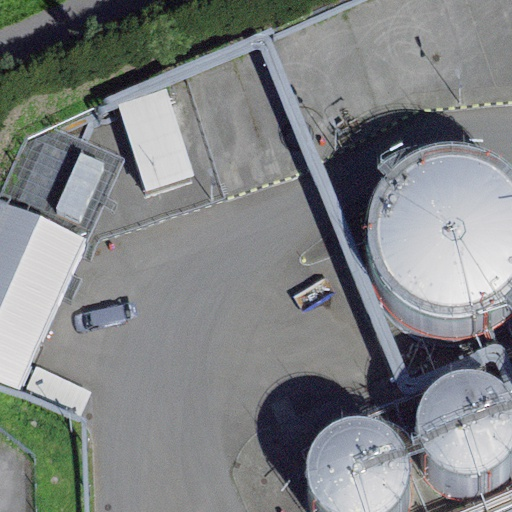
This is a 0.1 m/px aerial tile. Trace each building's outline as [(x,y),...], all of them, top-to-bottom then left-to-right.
[(167,96),(117,111),(147,214),(197,199),(167,96)] [(60,224),(88,234),(112,167),(84,157),(60,224)] [(411,184),(390,204),(376,231),(372,260),(378,289),(393,314),(415,333),(442,344),(471,346),(499,338),(511,328),(511,185),(496,175),(467,168),(437,172),(411,184)] [(3,210),(0,216),(0,386),(31,400),(96,250),(3,210)] [(420,453),(423,471),(433,486),(446,497),(463,504),(481,505),(498,499),(511,489),(511,412),(509,409),(494,400),(476,397),(459,399),(442,407),(430,419),(422,435),(420,453)] [(310,499),(312,511),(415,511),(418,503),(417,485),(411,468),(399,455),(384,446),(366,442),(349,444),(332,452),(320,465),(312,481),(310,499)]
